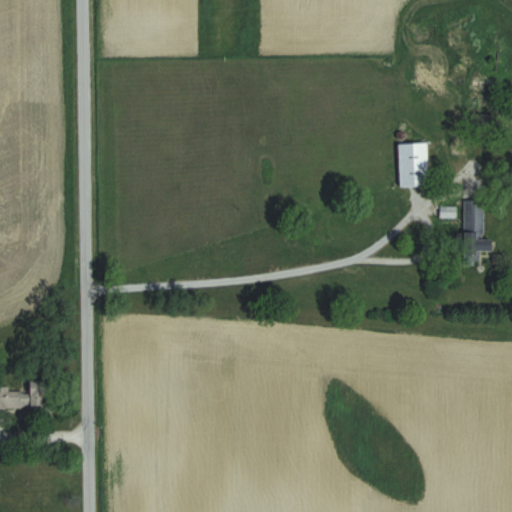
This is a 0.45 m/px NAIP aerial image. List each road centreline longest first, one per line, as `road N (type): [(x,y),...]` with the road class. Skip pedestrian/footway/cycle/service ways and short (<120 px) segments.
road 1 (residential): [(81,511),(76,0)]
road 2 (residential): [(77,271),(212,273),(332,257),(390,227),(415,189),(447,188)]
